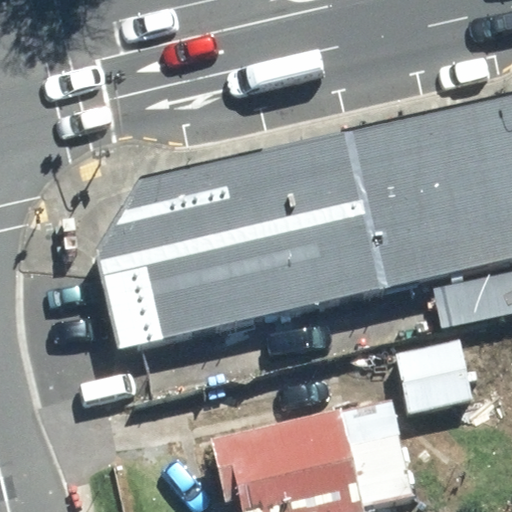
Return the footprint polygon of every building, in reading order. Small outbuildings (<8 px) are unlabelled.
[(99,257),(120,353),(511,266),(511,112),(141,194),(99,257)] [(511,316),(511,278),(446,294),(455,330),(511,316)] [(316,362),(402,342),(393,305),(308,324),(316,362)] [(467,343),(403,357),(417,419),(481,405),(467,343)] [(401,511),(424,507),(401,404),(214,446),(229,510),(246,506),(247,511),(401,511)]
